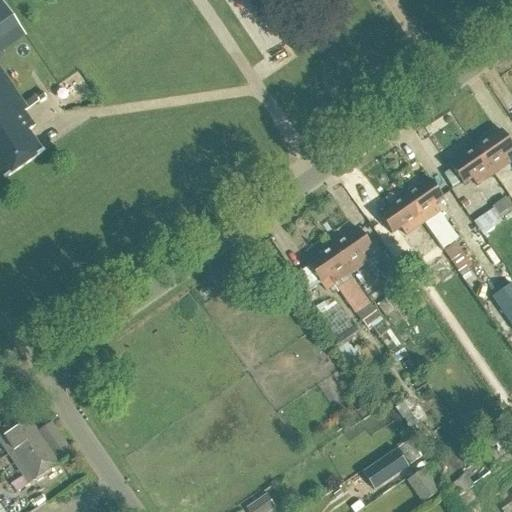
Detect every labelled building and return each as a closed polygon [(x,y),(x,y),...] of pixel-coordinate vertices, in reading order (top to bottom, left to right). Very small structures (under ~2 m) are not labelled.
[(0,0),(0,173),(5,180),(43,154),(29,132),(35,127),(25,112),(46,97),(42,92),(24,104),(0,69),(0,52),(26,35),(1,0),(0,0)] [(446,107),(465,129),(487,110),(467,88),(446,107)] [(476,150),(493,176),(509,164),(504,157),(511,151),(511,147),(501,132),(476,150)] [(471,179),(477,187),(493,176),(476,150),(450,168),(462,185),(471,179)] [(404,199),(422,225),(439,213),(434,206),(442,200),(430,182),(404,199)] [(511,208),(505,198),(492,206),(499,218),(511,209),(511,208)] [(400,229),(406,236),(422,225),(404,199),(379,217),(391,235),(400,229)] [(333,249),(351,274),(368,262),(363,255),(371,249),(359,231),(333,249)] [(449,239),(438,246),(457,273),(468,266),(449,239)] [(329,277),(334,285),(351,274),(333,249),(308,267),(320,284),(329,277)] [(374,268),(400,306),(415,296),(390,258),(374,268)] [(345,299),(359,289),(349,276),(335,286),(345,299)] [(492,299),(511,326),(511,286),(511,285),(492,299)] [(356,314),(365,328),(379,318),(369,304),(356,314)] [(389,329),(398,325),(389,306),(380,311),(389,329)] [(330,344),(336,353),(359,336),(353,328),(330,344)] [(381,348),(392,365),(403,358),(392,341),(381,348)] [(24,415),(0,431),(0,444),(28,486),(34,482),(36,484),(43,480),(42,476),(58,465),(71,456),(51,427),(52,426),(51,425),(38,434),(24,415)] [(409,441),(397,450),(409,466),(421,458),(409,441)] [(395,451),(362,474),(373,491),(407,469),(395,451)] [(400,481),(416,504),(435,491),(420,468),(400,481)] [(456,498),(472,487),(465,476),(448,487),(456,498)] [(241,508),(243,511),(264,511),(271,508),(261,494),(241,508)] [(319,498),(301,502),(303,511),(310,511),(322,509),(319,498)]
